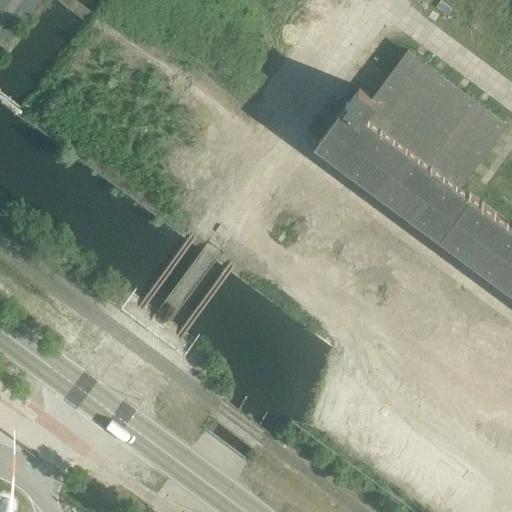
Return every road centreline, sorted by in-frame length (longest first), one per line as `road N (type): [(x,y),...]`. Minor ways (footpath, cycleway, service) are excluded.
road 1 (track): [(247,197),(255,232),(283,269),(511,444)]
road 2 (secondary): [(246,511),(0,330)]
road 3 (track): [(283,143),(165,58),(93,19)]
